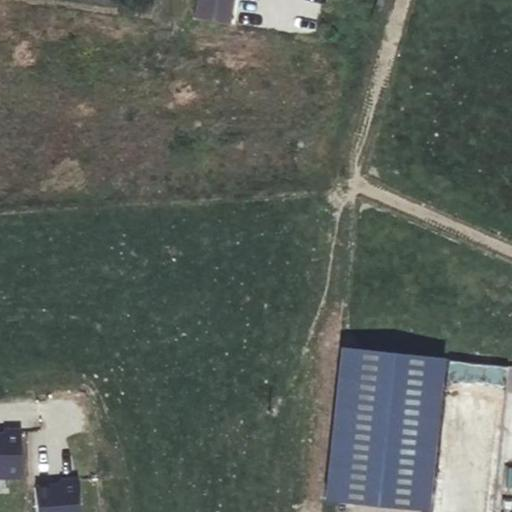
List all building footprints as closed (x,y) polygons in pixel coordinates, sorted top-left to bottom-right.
[(194,0),(192,18),(227,24),(230,0),(194,0)] [(345,346),(326,496),(427,508),(446,358),(345,346)] [(457,364),(456,375),(473,377),(472,386),(506,390),(508,370),(457,364)] [(4,434),(0,433),(0,476),(19,477),(20,430),(4,430),(4,434)] [(60,485),(34,487),(36,511),(78,511),(76,479),(60,480),(60,485)]
